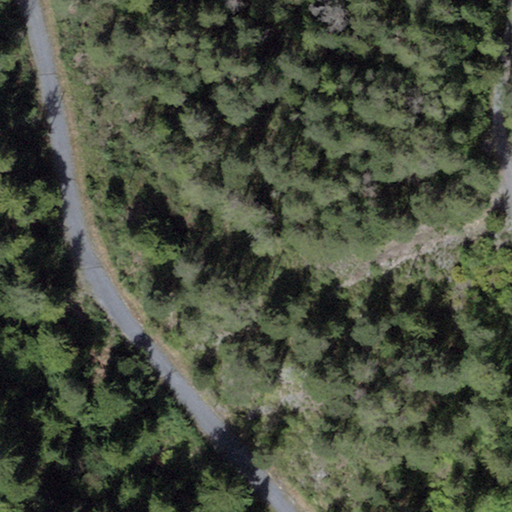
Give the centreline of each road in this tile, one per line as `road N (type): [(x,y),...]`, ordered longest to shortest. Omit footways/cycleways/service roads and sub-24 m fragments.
road 1 (track): [(37,0),(106,266),(295,511)]
road 2 (track): [(482,0),(479,147),(511,207)]
